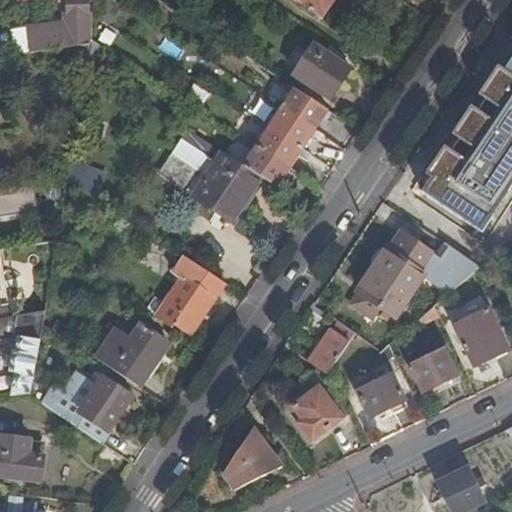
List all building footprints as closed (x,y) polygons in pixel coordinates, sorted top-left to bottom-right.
[(76,37),(88,36),(87,0),(66,0),(67,37),(76,37)] [(336,0),(296,0),(323,18),(336,0)] [(36,49),(61,45),(61,37),(65,37),(64,31),(39,36),(41,42),(35,43),(36,49)] [(61,45),(68,44),(76,42),(76,37),(67,37),(65,37),(61,37),(61,45)] [(253,46),(240,37),(233,47),(247,57),(253,46)] [(66,58),(87,63),(91,40),(87,40),(76,42),(68,44),(66,58)] [(350,68),(315,44),(295,75),(330,99),(350,68)] [(483,233),(492,219),(490,218),(511,185),(511,59),(503,72),(497,68),(429,170),(423,180),(416,190),(422,193),(483,233)] [(316,130),(329,111),(291,86),(288,90),(292,93),(282,108),(316,130)] [(303,149),(316,130),(282,108),(278,105),(275,109),(279,112),(269,126),(303,149)] [(290,168),(303,149),(269,126),(264,124),(262,128),(267,131),(257,146),(290,168)] [(277,188),(290,168),(257,146),(252,143),(249,147),(253,150),(243,165),(262,178),(277,188)] [(244,205),(262,178),(243,165),(213,145),(194,173),(203,179),(192,196),(216,211),(227,194),(244,205)] [(425,167),(418,176),(423,180),(429,170),(425,167)] [(203,179),(194,173),(184,190),(192,196),(203,179)] [(63,201),(67,177),(33,182),(36,205),(63,201)] [(36,205),(33,182),(26,183),(0,187),(0,214),(37,209),(36,205)] [(233,222),(244,205),(227,194),(216,211),(233,222)] [(401,234),(389,252),(400,260),(412,242),(401,234)] [(448,296),(479,268),(445,244),(436,258),(412,242),(400,260),(389,252),(386,250),(361,288),(364,289),(353,305),(373,320),(381,309),(396,320),(425,276),(443,288),(448,296)] [(156,317),(173,328),(174,326),(190,336),(225,284),(185,257),(173,274),(181,281),(156,317)] [(503,280),(493,257),(479,268),(489,287),(503,280)] [(421,327),(440,319),(435,307),(417,321),(421,327)] [(32,381),(42,321),(44,309),(16,314),(13,335),(18,335),(16,348),(13,348),(10,368),(16,369),(12,395),(26,392),(28,394),(32,381)] [(490,309),(454,326),(474,367),(510,350),(490,309)] [(16,314),(0,316),(0,332),(13,335),(16,314)] [(309,362),(327,375),(355,335),(337,323),(332,330),(309,362)] [(97,358),(139,386),(168,342),(142,324),(131,340),(116,331),(97,358)] [(377,366),(394,357),(389,346),(381,353),(372,360),(377,366)] [(445,349),(409,366),(423,392),(457,376),(445,349)] [(393,375),(358,392),(371,417),(405,400),(393,375)] [(46,405),(101,442),(132,395),(103,376),(82,407),(56,389),(46,405)] [(28,394),(38,400),(44,389),(32,381),(28,394)] [(320,388),(289,411),(310,442),(342,419),(320,388)] [(281,467),(253,428),(221,473),(234,490),(281,467)] [(0,476),(40,481),(44,456),(29,455),(31,440),(0,436),(0,476)] [(469,467),(436,483),(450,511),(467,511),(486,503),(479,489),(486,485),(483,479),(476,483),(469,467)]
